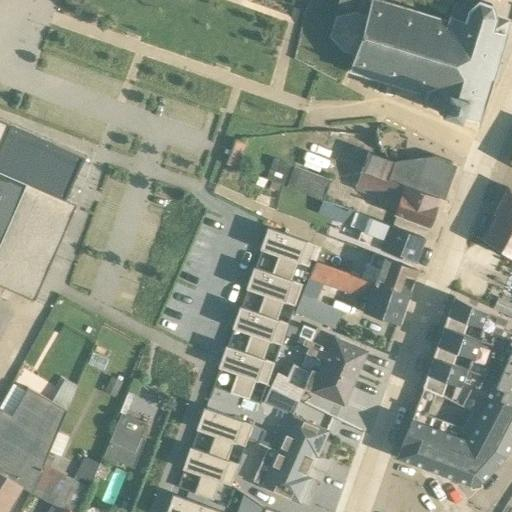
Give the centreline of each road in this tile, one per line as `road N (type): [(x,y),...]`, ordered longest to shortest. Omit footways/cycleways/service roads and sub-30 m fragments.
road 1 (tertiary): [(372,457),(477,159)]
road 2 (unclassified): [(477,159),(461,139),(388,106),(308,107)]
road 3 (unclassified): [(153,126),(98,301)]
road 4 (unclassified): [(0,67),(153,126)]
